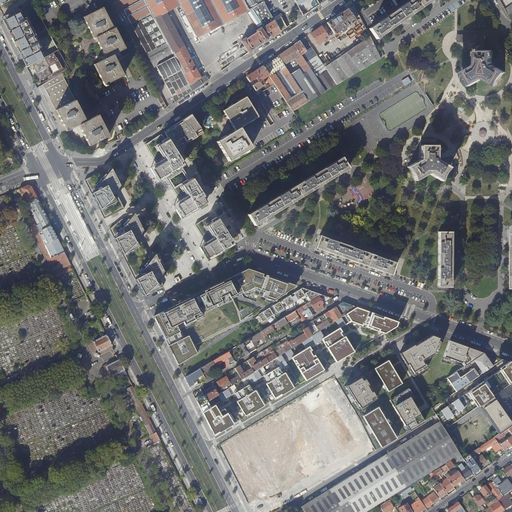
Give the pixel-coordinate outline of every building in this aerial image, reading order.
[(143,0),(109,0),(116,13),(123,9),(154,68),(156,66),(175,102),(192,91),(189,85),(167,44),(143,0)] [(143,0),(167,44),(189,85),(201,78),(166,12),(180,5),(197,38),(248,10),(251,9),(262,25),(266,31),(263,33),(260,28),(256,31),(257,32),(246,39),(245,38),(240,41),(248,53),(280,31),(262,0),(143,0)] [(262,0),(280,31),(284,29),(282,25),(281,25),(279,21),(278,22),(278,21),(283,17),(273,0),(270,0),(267,2),(266,0),(262,0)] [(410,0),(369,29),(375,38),(386,31),(387,32),(391,29),(395,26),(394,25),(407,16),(408,18),(412,15),(416,12),(415,10),(430,0),(432,1),(433,0),(410,0)] [(430,0),(415,10),(416,12),(432,1),(430,0)] [(298,7),(303,16),(308,13),(303,4),(298,7)] [(95,38),(106,59),(94,65),(104,86),(105,86),(105,87),(107,86),(106,85),(124,76),(113,55),(126,49),(115,28),(113,28),(106,13),(104,7),(82,18),(85,23),(86,23),(94,38),(95,38)] [(22,9),(3,18),(27,67),(46,57),(22,9)] [(251,9),(248,10),(249,12),(247,13),(257,28),(262,25),(251,9)] [(347,9),(327,23),(335,34),(341,30),(343,33),(348,30),(346,27),(347,26),(348,26),(356,21),(347,9)] [(394,25),(395,26),(408,18),(407,16),(394,25)] [(321,26),(311,34),(318,44),(323,41),(324,42),(328,40),(327,38),(329,37),(321,26)] [(381,36),(387,32),(386,31),(375,38),(376,39),(381,36)] [(476,51),(484,51),(484,36),(457,35),(457,42),(465,43),(465,51),(476,51)] [(380,59),(369,37),(347,52),(347,53),(359,72),(380,59)] [(299,41),(294,45),(300,54),(301,56),(325,92),(337,85),(324,67),(317,56),(310,60),(305,52),(306,51),(299,41)] [(294,45),(278,56),(283,64),(300,54),(294,45)] [(484,51),(476,51),(476,53),(476,63),(475,65),(462,72),(463,73),(464,72),(471,85),(470,86),(483,79),(485,79),(497,87),(497,86),(496,86),(504,73),(505,73),(493,66),(492,64),(492,62),(492,51),(484,51)] [(49,80),(65,71),(69,69),(66,63),(63,65),(57,55),(56,56),(55,53),(33,65),(41,79),(47,76),(49,80)] [(324,67),(337,85),(359,72),(347,53),(324,67)] [(278,56),(262,66),(269,76),(272,73),(271,72),(278,68),(279,69),(281,67),(281,66),(282,65),(283,66),(284,65),(283,64),(278,56)] [(290,74),(309,102),(325,92),(301,56),(297,59),(302,67),(290,74)] [(271,85),(274,83),(270,77),(269,76),(262,66),(246,77),(258,95),(262,92),(261,89),(258,89),(265,84),(262,80),(264,78),(265,80),(267,79),(271,85)] [(270,77),(274,83),(293,112),(309,102),(290,74),(285,67),(279,71),(295,96),(292,98),(276,73),(270,77)] [(49,80),(40,86),(63,133),(79,125),(89,146),(109,136),(98,115),(86,121),(64,78),(68,76),(65,71),(49,80)] [(192,91),(209,79),(206,75),(189,85),(192,91)] [(403,78),(406,85),(413,82),(410,75),(403,78)] [(234,130),(239,127),(258,116),(246,97),(223,110),(234,130)] [(191,114),(164,132),(173,144),(183,138),(187,143),(204,133),(191,114)] [(239,127),(234,130),(216,142),(228,161),(251,147),(239,127)] [(170,146),(161,134),(145,144),(151,153),(158,163),(150,168),(155,175),(160,182),(167,177),(169,179),(185,168),(170,146)] [(436,146),(420,146),(420,158),(419,160),(407,167),(407,168),(408,167),(412,175),(415,180),(414,181),(415,181),(427,174),(429,174),(441,181),(440,180),(448,168),(449,168),(437,160),(436,159),(436,146)] [(348,168),(341,157),(247,215),(254,226),(266,219),(288,205),(313,190),(335,177),(348,168)] [(104,170),(84,180),(98,209),(103,219),(124,208),(121,204),(119,198),(113,186),(110,181),(104,170)] [(200,192),(192,179),(176,189),(180,195),(182,199),(175,204),(177,209),(181,214),(184,218),(208,202),(200,192)] [(27,185),(18,189),(25,203),(37,198),(31,186),(27,185)] [(37,198),(25,203),(28,210),(30,209),(29,208),(33,206),(33,207),(33,209),(30,210),(37,225),(35,225),(38,231),(51,225),(48,219),(40,223),(39,221),(47,218),(37,198)] [(215,213),(199,223),(206,233),(211,240),(203,246),(206,250),(209,255),(211,258),(219,253),(220,254),(236,244),(227,230),(215,213)] [(120,220),(108,229),(143,296),(163,286),(161,281),(157,274),(154,267),(152,265),(148,255),(143,246),(135,232),(131,222),(128,216),(120,220)] [(40,235),(38,231),(35,225),(34,223),(31,225),(47,259),(50,258),(44,245),(42,239),(40,235)] [(57,238),(51,225),(38,231),(40,235),(43,234),(45,238),(46,240),(48,243),(49,242),(52,241),(57,238)] [(437,287),(450,287),(450,269),(451,244),(451,232),(438,232),(437,287)] [(319,235),(315,246),(327,250),(326,252),(330,253),(334,255),(335,253),(351,259),(350,260),(354,262),(358,263),(359,262),(372,266),(371,268),(377,270),(383,272),(383,270),(391,273),(393,270),(395,263),(319,235)] [(64,252),(57,238),(52,241),(54,247),(55,249),(52,250),(54,256),(64,252)] [(54,256),(52,250),(55,249),(54,247),(52,248),(49,242),(48,243),(44,245),(50,258),(54,256)] [(66,256),(64,252),(54,256),(50,258),(47,259),(49,263),(59,259),(66,256)] [(71,265),(66,256),(59,259),(64,269),(69,266),(71,265)] [(69,266),(64,269),(55,274),(56,277),(71,269),(69,266)] [(159,313),(153,316),(164,339),(174,358),(178,367),(197,355),(193,347),(241,323),(258,308),(257,306),(250,310),(246,304),(237,309),(229,291),(239,286),(271,299),(295,286),(274,278),(274,280),(248,271),(242,273),(242,272),(232,277),(219,283),(196,294),(173,306),(159,313)] [(302,288),(258,314),(262,321),(306,294),(310,301),(321,295),(302,288)] [(325,296),(321,295),(310,301),(295,311),(299,319),(301,322),(305,319),(302,315),(306,313),(309,317),(312,315),(307,308),(311,305),(314,309),(315,308),(317,312),(332,303),(331,298),(327,297),(321,301),(320,300),(325,296)] [(351,311),(356,307),(342,302),(338,305),(344,315),(351,311)] [(336,320),(343,315),(343,314),(340,316),(335,307),(323,314),(325,318),(327,317),(328,318),(329,317),(329,316),(330,315),(334,321),(336,320)] [(343,315),(336,320),(341,329),(352,322),(384,333),(397,326),(398,322),(395,321),(381,316),(375,314),(369,312),(359,308),(356,307),(351,311),(344,315),(343,315)] [(299,319),(295,311),(286,316),(284,318),(286,322),(288,320),(290,322),(293,320),(292,318),(296,316),(298,320),(299,319)] [(325,318),(323,314),(320,316),(323,322),(316,327),(316,328),(318,331),(321,330),(329,324),(325,318)] [(279,327),(287,322),(286,322),(284,318),(271,325),(274,330),(276,334),(281,331),(279,327)] [(88,319),(82,324),(86,330),(92,325),(88,319)] [(271,325),(260,332),(263,336),(274,330),(271,325)] [(307,338),(318,331),(316,328),(314,329),(315,331),(312,332),(308,326),(305,328),(304,326),(301,328),(304,333),(307,338)] [(355,351),(341,329),(326,338),(324,339),(338,361),(355,351)] [(324,339),(326,338),(321,330),(318,331),(307,338),(302,341),(306,349),(310,347),(324,339)] [(252,343),(263,337),(263,336),(260,332),(250,338),(252,343)] [(302,341),(307,338),(304,333),(291,340),(287,342),(291,348),(302,341)] [(111,345),(106,335),(93,342),(98,352),(111,345)] [(438,357),(443,342),(433,338),(401,357),(413,379),(428,371),(425,364),(438,357)] [(290,348),(291,348),(287,342),(287,340),(280,344),(285,352),(290,348)] [(281,354),(285,352),(280,344),(278,341),(277,342),(280,345),(278,346),(279,348),(273,352),(276,357),(280,355),(281,354)] [(472,360),(483,353),(450,341),(444,360),(463,366),(472,360)] [(239,345),(230,350),(228,351),(233,360),(234,362),(237,361),(233,355),(238,352),(237,351),(239,350),(239,354),(241,358),(245,356),(239,345)] [(276,357),(273,352),(270,346),(266,348),(270,355),(267,357),(263,350),(260,352),(264,359),(265,358),(268,362),(271,361),(276,357)] [(324,369),(310,347),(306,349),(295,356),(290,348),(285,352),(281,354),(285,362),(293,357),(307,380),(324,369)] [(228,351),(221,356),(223,361),(226,359),(228,362),(228,363),(233,360),(228,351)] [(483,353),(472,360),(482,374),(493,366),(488,360),(489,359),(488,358),(492,356),(483,353)] [(278,360),(283,369),(287,366),(280,355),(276,357),(278,360)] [(489,358),(494,365),(498,362),(494,355),(489,358)] [(212,361),(215,366),(218,372),(220,371),(219,368),(218,369),(216,365),(218,364),(219,363),(223,361),(221,356),(216,358),(214,360),(212,361)] [(262,366),(268,362),(265,358),(264,359),(252,366),(251,365),(252,365),(252,363),(255,360),(253,357),(246,361),(250,366),(253,372),(257,370),(262,366)] [(121,376),(126,374),(119,359),(105,366),(110,377),(119,372),(121,376)] [(275,366),(276,365),(280,371),(283,369),(278,360),(274,363),(275,366)] [(199,369),(202,373),(215,366),(212,361),(199,369)] [(403,386),(388,362),(375,371),(390,394),(403,386)] [(511,387),(511,362),(500,369),(501,370),(499,371),(506,380),(511,388),(511,387)] [(247,376),(253,372),(250,366),(246,368),(247,370),(243,372),(239,365),(234,368),(237,373),(241,379),(247,376)] [(263,373),(264,375),(266,379),(280,371),(276,365),(275,366),(265,372),(263,373)] [(262,366),(257,370),(261,377),(262,376),(264,375),(263,373),(265,372),(262,367),(262,366)] [(188,375),(195,386),(197,385),(195,382),(194,382),(193,380),(201,375),(204,380),(206,379),(203,375),(202,373),(199,369),(188,375)] [(455,392),(479,377),(474,369),(460,378),(456,372),(447,379),(455,392)] [(247,376),(251,383),(253,381),(259,378),(261,377),(257,370),(253,372),(247,376)] [(280,371),(266,379),(268,381),(281,373),(280,371)] [(489,391),(506,380),(499,371),(483,383),(489,391)] [(241,379),(237,373),(234,375),(235,376),(230,379),(229,377),(229,376),(227,372),(224,374),(225,376),(231,386),(234,384),(241,379)] [(274,397),(274,398),(293,387),(292,386),(290,382),(289,380),(286,376),(284,372),(281,373),(268,381),(265,383),(268,387),(274,397)] [(230,386),(231,386),(225,376),(216,382),(221,390),(225,388),(225,386),(228,384),(230,386)] [(242,380),(244,384),(247,382),(248,384),(249,383),(251,383),(247,376),(241,379),(242,380)] [(378,400),(362,376),(347,385),(363,409),(378,400)] [(233,391),(235,392),(237,396),(251,388),(248,384),(247,382),(244,384),(237,389),(233,391)] [(482,412),(497,402),(489,391),(483,383),(469,393),(479,407),(482,412)] [(227,388),(230,393),(231,394),(233,393),(235,392),(233,391),(237,389),(234,385),(234,384),(231,386),(230,386),(227,388)] [(153,441),(154,441),(159,438),(132,386),(127,389),(131,398),(133,402),(153,441)] [(237,432),(270,495),(358,449),(326,386),(237,432)] [(204,395),(207,401),(218,394),(214,388),(205,394),(203,392),(202,393),(204,395)] [(219,393),(218,394),(221,400),(227,397),(231,394),(230,393),(227,388),(220,392),(219,393)] [(251,388),(237,396),(239,399),(252,391),(251,388)] [(245,415),(245,416),(263,405),(263,404),(260,398),(257,394),(254,390),(252,391),(239,399),(236,401),(239,405),(245,415)] [(199,406),(207,401),(204,395),(202,393),(195,397),(199,406)] [(479,407),(469,393),(435,415),(439,421),(445,429),(479,407)] [(207,401),(211,406),(214,404),(215,404),(221,400),(218,394),(207,401)] [(424,421),(407,394),(392,404),(409,431),(424,421)] [(207,401),(199,406),(202,411),(211,406),(207,401)] [(497,402),(482,412),(498,434),(506,428),(510,426),(511,424),(497,402)] [(211,406),(202,411),(204,416),(217,408),(215,404),(214,404),(211,406)] [(217,408),(204,416),(208,423),(210,422),(207,418),(219,411),(217,408)] [(210,422),(208,423),(214,434),(233,423),(229,416),(227,412),(224,408),(219,411),(207,418),(210,422)] [(397,438),(379,408),(364,416),(381,447),(397,438)] [(365,511),(460,454),(445,429),(439,421),(399,446),(301,507),(303,511),(365,511)] [(493,437),(496,441),(503,436),(502,435),(508,431),(506,428),(498,434),(493,437)] [(499,444),(505,453),(508,452),(506,449),(511,444),(511,438),(511,436),(501,444),(500,443),(499,444)] [(481,451),(482,451),(490,445),(495,452),(501,448),(493,438),(488,441),(479,447),(481,451)] [(475,455),(481,451),(479,447),(469,454),(471,458),(475,455)] [(473,474),(480,469),(478,468),(471,458),(469,454),(462,458),(473,474)] [(471,458),(478,468),(486,462),(481,455),(477,458),(475,455),(471,458)] [(450,460),(439,468),(443,473),(446,471),(454,466),(450,460)] [(458,472),(464,479),(471,474),(466,466),(463,468),(462,467),(460,468),(461,469),(458,472)] [(511,473),(511,467),(510,466),(503,471),(508,477),(511,473)] [(431,473),(433,476),(436,474),(438,476),(443,473),(439,468),(431,473)] [(445,476),(453,487),(464,479),(458,472),(450,477),(447,474),(445,476)] [(431,486),(439,497),(453,487),(445,476),(443,473),(438,476),(435,478),(440,483),(436,486),(434,483),(431,486)] [(493,481),(495,484),(498,487),(499,489),(504,496),(509,493),(511,490),(511,484),(508,479),(499,486),(498,484),(500,482),(497,478),(493,481)] [(423,479),(417,482),(420,487),(424,485),(424,484),(426,483),(423,479)] [(485,484),(498,501),(501,498),(496,491),(499,489),(498,487),(495,484),(493,481),(489,484),(488,482),(485,484)] [(486,498),(491,494),(486,486),(482,489),(483,490),(481,491),(482,493),(486,498)] [(410,487),(401,493),(404,499),(406,498),(403,493),(408,491),(411,489),(410,487)] [(428,496),(433,503),(438,499),(433,492),(428,496)] [(477,496),(473,499),(479,506),(485,502),(480,494),(478,492),(476,493),(477,496)] [(482,493),(480,494),(485,502),(486,502),(488,501),(486,498),(482,493)] [(511,498),(509,494),(500,501),(506,509),(511,505),(511,503),(509,500),(511,498)] [(427,507),(433,503),(428,496),(422,501),(427,507)] [(465,499),(475,511),(479,510),(470,499),(471,498),(469,496),(465,499)] [(414,511),(418,511),(425,507),(418,498),(417,498),(418,500),(410,505),(415,511),(414,511)] [(383,511),(385,511),(395,507),(390,499),(380,505),(383,511)] [(498,501),(491,506),(491,507),(494,511),(495,511),(500,511),(504,510),(498,501)] [(459,502),(448,510),(448,511),(457,511),(463,508),(459,502)] [(400,511),(412,511),(407,503),(398,508),(400,511)]
